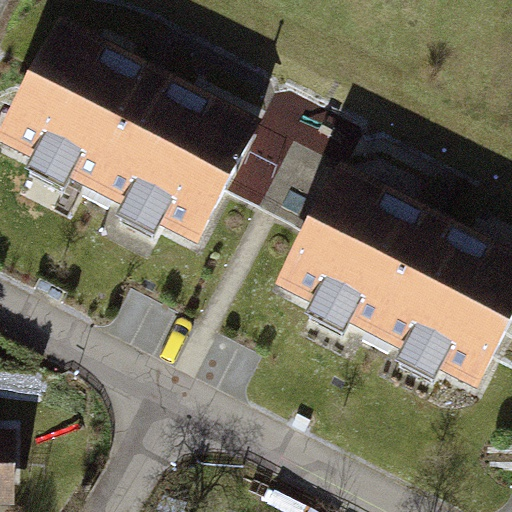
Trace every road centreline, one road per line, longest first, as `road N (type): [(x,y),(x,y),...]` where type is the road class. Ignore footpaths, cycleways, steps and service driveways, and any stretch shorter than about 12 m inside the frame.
road 1 (residential): [(381,511),(162,399)]
road 2 (residential): [(162,399),(0,307)]
road 3 (residential): [(162,399),(108,511)]
